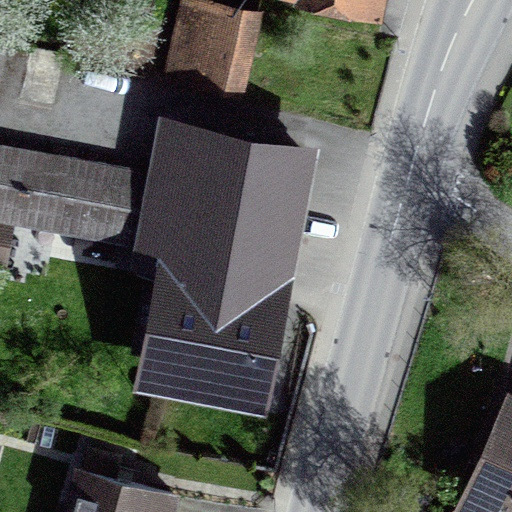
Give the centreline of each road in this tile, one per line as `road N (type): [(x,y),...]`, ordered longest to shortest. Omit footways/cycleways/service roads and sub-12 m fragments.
road 1 (tertiary): [(413,167),(317,511)]
road 2 (tertiary): [(477,0),(413,167)]
road 3 (residential): [(511,237),(413,167)]
